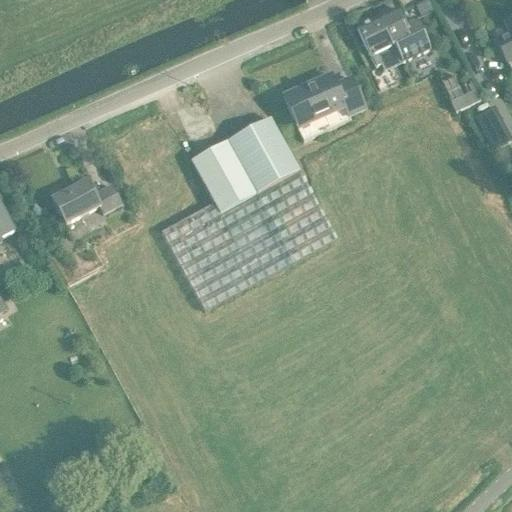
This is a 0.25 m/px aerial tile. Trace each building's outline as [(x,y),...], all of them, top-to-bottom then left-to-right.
[(396,11),(376,20),(390,50),(395,54),(400,66),(429,53),(414,21),(403,26),(396,11)] [(376,20),(356,30),(369,61),(372,60),(376,69),(381,67),(384,73),(400,66),(395,54),(390,50),(376,20)] [(511,36),(497,43),(508,66),(511,73),(511,21),(506,24),(511,36)] [(335,87),(330,77),(282,98),(303,144),(350,123),(348,118),(364,111),(350,81),(335,87)] [(463,99),(451,105),(457,116),(468,110),(481,103),(476,92),(463,99)] [(492,113),(476,121),(493,152),(509,144),(492,113)] [(65,228),(99,210),(103,217),(120,208),(110,188),(92,198),(85,183),(51,201),(65,228)] [(0,241),(12,235),(0,209),(0,241)] [(429,213),(398,230),(424,276),(455,258),(429,213)] [(508,347),(496,353),(511,381),(511,298),(508,301),(511,307),(511,334),(504,339),(508,347)]
